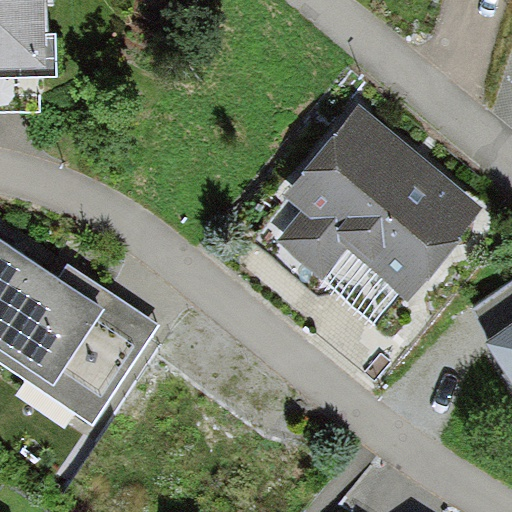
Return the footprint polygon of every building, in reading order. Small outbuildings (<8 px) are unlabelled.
[(45,0),(0,0),(0,54),(47,54),(45,0)] [(485,199),(359,95),(284,186),(290,191),(254,235),(320,290),(341,289),(368,257),(408,291),(485,199)] [(63,265),(0,223),(0,334),(55,371),(64,358),(98,381),(79,409),(94,419),(155,329),(63,265)] [(69,256),(63,265),(155,329),(162,319),(69,256)] [(368,257),(341,289),(382,323),(408,291),(368,257)] [(511,276),(474,300),(485,323),(511,366),(511,276)] [(55,371),(0,334),(0,355),(79,409),(98,381),(64,358),(55,371)] [(229,424),(213,405),(198,417),(215,436),(229,424)]
